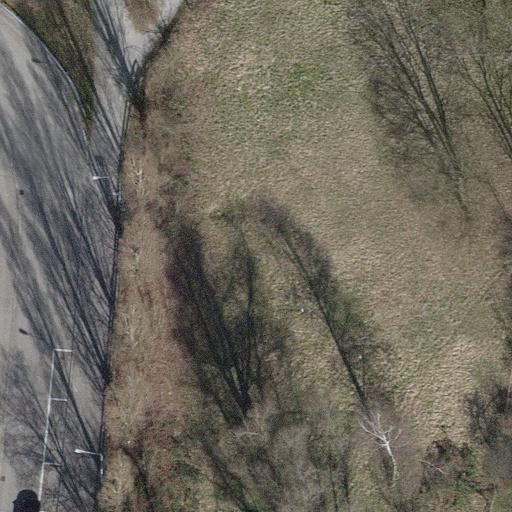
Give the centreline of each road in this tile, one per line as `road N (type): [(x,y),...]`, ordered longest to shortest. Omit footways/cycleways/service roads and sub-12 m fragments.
road 1 (residential): [(31,511),(60,229)]
road 2 (unclassified): [(60,229),(57,176),(37,115),(0,71)]
